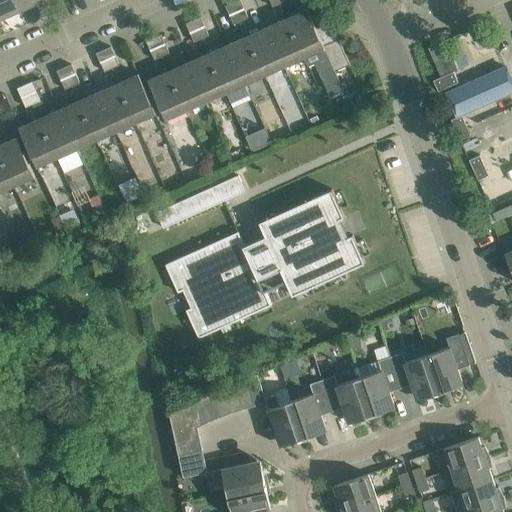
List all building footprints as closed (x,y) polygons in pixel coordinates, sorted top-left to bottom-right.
[(0,0),(0,19),(21,10),(16,0),(0,0)] [(16,0),(21,10),(42,0),(16,0)] [(235,0),(232,2),(241,21),(248,18),(240,0),(235,0)] [(232,2),(225,5),(234,24),(241,21),(232,2)] [(307,8),(286,17),(305,58),(306,62),(313,59),(330,97),(344,90),(335,71),(348,65),(350,65),(338,38),(337,38),(336,36),(334,31),(330,22),(320,26),(316,28),(307,8)] [(193,19),(201,38),(208,35),(200,16),(193,19)] [(286,17),(267,26),(285,67),(305,58),(286,17)] [(193,19),(185,23),(194,42),(201,38),(193,19)] [(285,67),(267,26),(247,35),(265,76),(285,67)] [(153,37),(162,56),(169,53),(160,34),(153,37)] [(245,84),(265,76),(247,35),(227,44),(245,84)] [(153,37),(146,40),(155,59),(162,56),(153,37)] [(441,76),(453,71),(458,69),(445,40),(428,48),(441,76)] [(227,44),(207,52),(226,93),(245,84),(227,44)] [(103,49),(111,68),(119,65),(110,46),(103,49)] [(103,49),(96,52),(104,71),(111,68),(103,49)] [(207,52),(188,61),(206,102),(226,93),(207,52)] [(206,102),(188,61),(168,70),(186,111),(206,102)] [(71,63),(63,67),(72,86),(79,82),(71,63)] [(511,79),(506,66),(447,93),(457,116),(499,97),(511,91),(511,79)] [(65,89),(72,86),(63,67),(56,70),(65,89)] [(166,120),(186,111),(168,70),(148,79),(166,120)] [(433,80),(438,90),(458,81),(453,71),(441,76),(433,80)] [(156,114),(138,73),(118,82),(136,123),(156,114)] [(24,84),(33,103),(40,100),(31,81),(24,84)] [(136,123),(118,82),(98,91),(116,132),(136,123)] [(24,84),(17,88),(26,107),(33,103),(24,84)] [(116,132),(98,91),(78,100),(96,141),(116,132)] [(96,141),(78,100),(59,109),(77,149),(96,141)] [(59,109),(39,117),(57,158),(64,173),(83,164),(77,149),(59,109)] [(451,119),(460,140),(471,135),(462,114),(456,117),(451,119)] [(57,158),(39,117),(19,127),(37,167),(57,158)] [(265,131),(261,133),(266,146),(270,144),(272,144),(266,131),(265,131)] [(35,177),(17,136),(0,143),(0,153),(14,186),(35,177)] [(0,192),(14,186),(0,153),(0,192)] [(469,160),(478,180),(489,175),(480,155),(469,160)] [(511,164),(493,174),(499,186),(511,180),(511,164)] [(156,213),(163,228),(245,191),(238,175),(156,213)] [(142,195),(134,178),(118,185),(126,202),(142,195)] [(341,218),(346,216),(333,189),(261,222),(268,236),(246,246),(240,231),(167,264),(180,292),(184,290),(192,308),(188,310),(200,337),(273,304),(266,290),(287,280),(294,295),(367,262),(354,234),(349,236),(341,218)] [(504,208),(493,213),(496,221),(508,215),(504,208)] [(511,243),(502,248),(511,270),(511,243)] [(413,318),(405,320),(407,326),(415,324),(413,318)] [(449,347),(427,354),(440,392),(441,392),(463,384),(462,380),(458,369),(470,365),(469,363),(475,361),(466,334),(466,333),(465,332),(459,334),(459,333),(446,337),(449,347)] [(406,362),(402,352),(390,356),(401,388),(412,384),(417,400),(440,392),(427,354),(406,362)] [(356,368),(359,377),(372,415),(373,415),(372,415),(395,407),(390,392),(401,388),(390,356),(356,368)] [(257,374),(245,379),(254,405),(265,401),(264,398),(265,397),(257,374)] [(337,384),(334,375),(322,379),(333,411),(344,407),(348,419),(349,423),(371,415),(372,415),(359,377),(337,384)] [(245,379),(234,384),(243,409),(254,405),(245,379)] [(313,393),(291,400),(304,438),(327,430),(322,415),(333,411),(322,379),(310,383),(313,393)] [(231,413),(243,409),(234,384),(223,389),(231,413)] [(220,417),(231,413),(223,389),(212,393),(220,417)] [(212,393),(201,398),(210,421),(220,417),(212,393)] [(265,397),(264,398),(265,401),(280,442),(279,442),(281,446),(303,438),(304,438),(291,400),(279,404),(276,394),(265,397)] [(201,398),(169,413),(198,427),(210,421),(201,398)] [(200,437),(198,427),(169,413),(176,442),(200,437)] [(478,436),(444,448),(452,469),(490,455),(485,446),(482,447),(478,436)] [(202,448),(200,437),(176,442),(178,453),(202,448)] [(178,453),(181,465),(205,460),(202,448),(178,453)] [(452,469),(458,489),(492,477),(489,467),(491,466),(490,456),(491,456),(490,455),(452,469)] [(207,472),(205,460),(181,465),(183,477),(207,472)] [(224,480),(227,492),(266,484),(266,483),(261,460),(211,470),(214,482),(224,480)] [(413,470),(417,481),(426,478),(422,467),(413,470)] [(398,475),(402,486),(411,483),(407,472),(398,475)] [(336,507),(337,508),(376,495),(368,474),(334,485),(338,496),(336,497),(337,507),(336,507)] [(458,489),(450,492),(456,511),(458,511),(465,510),(504,496),(503,496),(499,487),(496,488),(492,477),(458,489)] [(420,492),(429,489),(426,478),(417,481),(420,492)] [(415,494),(411,483),(402,486),(406,497),(415,494)] [(267,484),(266,484),(227,492),(231,511),(255,511),(267,508),(271,508),(266,484),(267,484)] [(381,511),(376,495),(337,508),(338,508),(339,511),(381,511)] [(465,510),(466,511),(504,511),(503,508),(505,507),(504,497),(505,497),(504,496),(465,510)]
